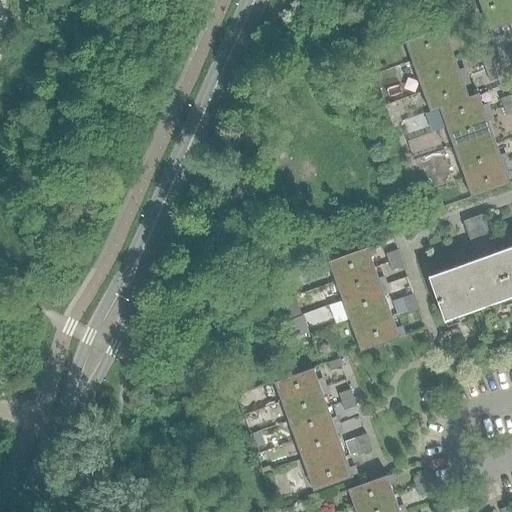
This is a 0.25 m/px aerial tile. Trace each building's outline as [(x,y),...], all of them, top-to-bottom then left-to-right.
[(497,27),(508,23),(500,0),(476,0),(488,30),(489,30),(490,33),(498,30),(497,27)] [(511,0),(500,0),(508,23),(511,21),(511,0)] [(460,17),(461,18),(464,25),(475,21),(474,17),(472,12),(460,17)] [(444,26),(403,41),(411,63),(452,50),(447,35),(450,34),(447,27),(445,28),(444,26)] [(459,69),(452,50),(411,63),(419,86),(463,71),(462,69),(459,69)] [(492,66),(487,54),(479,57),(484,69),(492,66)] [(496,79),(492,66),(484,69),(488,81),(496,79)] [(468,85),(463,71),(419,86),(428,108),(468,95),(465,86),(468,85)] [(468,96),(468,95),(428,108),(429,112),(436,110),(443,128),(489,113),(486,105),(483,106),(477,93),(468,96)] [(511,103),(511,96),(511,94),(499,99),(502,107),(511,103)] [(511,112),(511,103),(502,107),(505,115),(511,112)] [(491,120),(489,113),(443,128),(452,151),(493,137),(488,121),(491,120)] [(499,155),(493,137),(452,151),(460,173),(505,159),(504,153),(499,155)] [(505,159),(460,173),(469,197),(510,182),(505,170),(509,169),(505,159)] [(511,297),(495,251),(482,215),(462,222),(475,258),(427,275),(444,321),(511,297)] [(511,244),(495,251),(511,297),(511,296),(511,244)] [(333,281),(373,266),(369,256),(373,254),(370,247),(366,248),(365,247),(326,261),(333,281)] [(399,257),(395,249),(383,254),(386,262),(399,257)] [(402,266),(399,257),(386,262),(389,270),(402,266)] [(373,266),(333,281),(340,300),(384,284),(381,276),(377,278),(373,266)] [(384,284),(340,300),(348,320),(367,312),(371,323),(391,316),(383,294),(387,293),(384,284)] [(403,306),(415,301),(412,293),(400,298),(403,306)] [(406,314),(418,309),(415,301),(403,306),(406,314)] [(371,323),(367,312),(348,320),(359,350),(399,335),(399,334),(402,333),(399,326),(396,328),(391,316),(371,323)] [(290,340),(304,335),(306,334),(300,316),(299,317),(283,322),(290,340)] [(326,362),(329,371),(341,367),(338,358),(326,362)] [(280,401),(324,385),(321,378),(317,379),(312,367),(273,382),(280,401)] [(327,394),(324,385),(280,401),(287,420),(327,406),(323,395),(327,394)] [(353,397),(350,389),(338,394),(341,402),(353,397)] [(344,410),(355,406),(356,405),(353,397),(341,402),(344,410)] [(331,417),(327,406),(287,420),(294,439),(338,424),(335,416),(331,417)] [(338,424),(294,439),(301,459),(320,452),(324,463),(345,456),(337,434),(341,432),(338,424)] [(357,446),(369,441),(365,433),(354,437),(357,446)] [(360,454),(371,450),(369,441),(357,446),(360,454)] [(324,463),(320,452),(301,459),(313,491),(352,476),(352,475),(355,474),(353,466),(349,467),(345,456),(324,463)] [(426,482),(423,474),(412,478),(415,487),(426,482)] [(354,509),(394,494),(390,483),(393,482),(390,475),(387,476),(386,475),(347,489),(354,509)] [(415,487),(418,495),(429,491),(426,482),(415,487)] [(394,494),(354,509),(355,511),(403,511),(401,505),(398,506),(394,494)]
